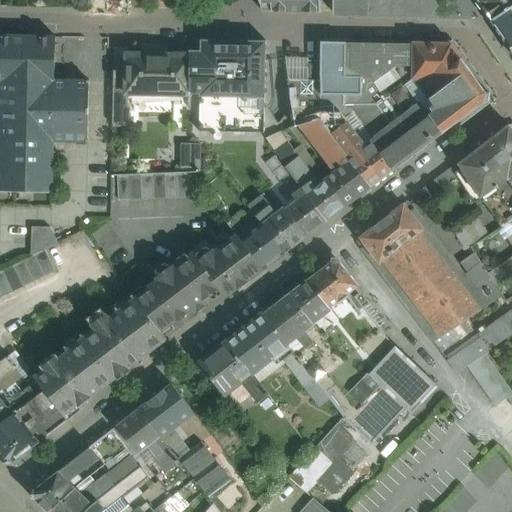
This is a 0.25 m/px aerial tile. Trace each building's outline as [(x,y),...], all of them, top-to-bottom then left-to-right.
[(259,0),(262,11),(321,12),(320,0),(259,0)] [(348,0),(332,0),(333,12),(349,13),(348,0)] [(348,0),(349,13),(427,14),(434,6),(430,0),(348,0)] [(511,0),(477,0),(491,20),(511,5),(511,0)] [(511,5),(491,20),(507,44),(511,40),(511,5)] [(10,81),(12,36),(0,35),(0,80),(3,81),(10,81)] [(12,36),(10,81),(54,81),(54,80),(55,36),(12,36)] [(202,50),(201,76),(201,93),(271,95),(272,40),(213,39),(213,50),(202,50)] [(413,66),(414,44),(345,43),(345,77),(369,77),(373,82),(396,66),(413,66)] [(157,94),(158,44),(141,44),(141,54),(127,53),(126,53),(125,72),(121,72),(121,74),(121,92),(125,92),(125,94),(127,94),(128,94),(157,94)] [(158,44),(157,94),(188,95),(190,95),(190,93),(194,93),(195,76),(195,74),(191,73),(191,55),(189,55),(168,54),(168,44),(158,44)] [(428,97),(468,68),(450,45),(414,44),(413,66),(413,77),(414,77),(428,97)] [(127,48),(114,48),(113,74),(121,74),(121,72),(125,72),(126,53),(127,53),(127,48)] [(202,50),(189,50),(189,55),(191,55),(191,73),(195,74),(195,76),(201,76),(202,50)] [(320,61),(307,60),(307,80),(307,81),(320,81),(320,61)] [(396,66),(373,82),(369,77),(345,77),(344,84),(344,109),(352,109),(374,139),(375,138),(374,137),(420,102),(427,111),(434,106),(428,97),(414,77),(413,77),(413,66),(396,66)] [(468,68),(428,97),(434,106),(450,126),(484,101),(486,93),(468,68)] [(121,74),(113,74),(112,124),(114,125),(114,121),(124,121),(128,117),(130,117),(130,108),(128,105),(128,94),(127,94),(125,94),(125,92),(121,92),(121,74)] [(10,81),(3,81),(3,91),(0,191),(51,192),(53,141),(88,142),(89,81),(54,80),(54,81),(10,81)] [(307,81),(307,80),(287,80),(287,81),(295,127),(301,125),(303,125),(303,124),(319,119),(320,119),(320,111),(320,108),(321,108),(321,84),(321,81),(320,81),(307,81)] [(321,84),(321,108),(344,109),(344,84),(321,84)] [(450,126),(434,106),(427,111),(420,102),(374,137),(375,138),(374,139),(370,141),(373,144),(392,170),(450,126)] [(374,139),(352,109),(344,109),(321,108),(320,108),(320,111),(340,112),(368,148),(373,144),(370,141),(374,139)] [(368,148),(340,112),(320,111),(320,119),(319,119),(327,129),(333,137),(333,138),(370,188),(392,170),(373,144),(368,148)] [(319,119),(303,124),(303,125),(301,125),(312,140),(327,129),(319,119)] [(301,145),(314,162),(323,155),(312,140),(301,125),(295,127),(289,129),(301,145)] [(511,130),(508,125),(458,164),(480,197),(511,174),(511,130)] [(333,137),(327,129),(312,140),(323,155),(333,168),(338,165),(340,168),(326,178),(347,205),(370,188),(333,138),(333,137)] [(201,167),(202,143),(182,143),(182,166),(201,167)] [(292,151),(286,144),(274,153),(275,153),(285,167),(297,158),(292,151)] [(306,169),(314,162),(301,145),(292,151),(297,158),(306,169)] [(275,153),(263,162),(273,176),(285,167),(275,153)] [(326,178),(317,185),(315,181),(306,169),(297,158),(285,167),(305,194),(326,221),(347,205),(326,178)] [(305,194),(285,167),(273,176),(292,200),(294,198),(297,201),(286,209),(306,236),(326,221),(305,194)] [(454,167),(417,196),(422,203),(460,174),(454,167)] [(188,173),(117,176),(118,200),(189,197),(188,173)] [(511,174),(480,197),(501,226),(511,218),(511,174)] [(284,207),(275,215),(260,196),(247,206),(262,225),(284,253),(306,236),(286,209),(284,207)] [(465,275),(408,202),(356,242),(433,342),(488,305),(465,275)] [(253,232),(240,214),(228,222),(263,269),(284,253),(262,225),(253,232)] [(474,217),(454,231),(467,250),(487,236),(474,217)] [(217,251),(243,286),(247,282),(246,282),(263,269),(228,222),(227,223),(237,237),(217,251)] [(50,227),(32,227),(31,256),(58,243),(50,227)] [(56,272),(44,250),(34,256),(45,277),(56,272)] [(196,289),(203,300),(210,294),(218,289),(224,297),(226,298),(238,288),(238,289),(243,286),(217,251),(214,254),(211,250),(199,260),(194,254),(184,261),(174,269),(192,292),(196,289)] [(502,296),(474,253),(461,263),(468,272),(465,275),(488,305),(502,296)] [(34,256),(23,261),(34,283),(45,277),(34,256)] [(34,283),(23,261),(13,266),(23,288),(34,283)] [(340,263),(330,262),(308,279),(330,308),(339,302),(343,307),(352,300),(348,295),(359,287),(340,263)] [(159,281),(186,315),(192,310),(195,314),(207,305),(203,300),(196,289),(192,292),(174,269),(171,265),(156,277),(159,281)] [(23,288),(13,266),(2,271),(13,293),(23,288)] [(2,271),(0,272),(0,292),(2,298),(13,293),(2,271)] [(308,279),(263,313),(288,346),(292,352),(293,352),(297,357),(322,338),(316,330),(324,324),(319,318),(330,309),(330,308),(308,279)] [(186,315),(159,281),(135,299),(166,339),(161,332),(177,320),(178,321),(179,320),(181,320),(185,317),(186,315)] [(109,318),(140,359),(166,339),(135,299),(130,293),(113,306),(117,311),(109,318)] [(352,300),(343,307),(339,302),(330,308),(330,309),(358,345),(375,331),(352,300)] [(358,345),(330,309),(319,318),(324,324),(316,330),(322,338),(352,377),(371,362),(358,345)] [(511,311),(479,334),(481,337),(447,360),(457,373),(467,367),(485,354),(511,334),(511,311)] [(140,359),(109,318),(104,313),(90,324),(94,329),(84,337),(115,378),(140,359)] [(263,313),(227,342),(251,374),(252,373),(288,346),(263,313)] [(375,331),(358,345),(371,362),(378,372),(408,347),(387,321),(375,331)] [(62,356),(92,396),(115,378),(84,337),(68,350),(68,352),(62,356)] [(352,377),(322,338),(297,357),(313,379),(326,394),(327,397),(352,377)] [(251,374),(227,342),(199,362),(224,395),(231,389),(241,381),(258,403),(268,395),(252,373),(251,374)] [(408,347),(378,372),(381,376),(382,377),(316,448),(334,464),(338,459),(353,443),(355,441),(352,438),(394,394),(390,389),(421,363),(408,347)] [(3,378),(8,387),(15,383),(30,371),(15,351),(7,356),(16,368),(3,378)] [(297,357),(293,352),(292,352),(284,359),(304,386),(313,379),(297,357)] [(511,394),(511,392),(485,354),(467,367),(495,406),(511,394)] [(0,362),(0,380),(3,378),(16,368),(7,356),(0,362)] [(92,396),(62,356),(35,376),(45,390),(54,402),(64,415),(77,405),(78,407),(92,397),(92,396)] [(371,362),(352,377),(365,393),(381,376),(378,372),(371,362)] [(342,416),(365,393),(352,377),(327,397),(342,416)] [(313,379),(304,386),(316,402),(326,394),(313,379)] [(248,411),(258,403),(241,381),(231,389),(248,411)] [(8,387),(5,390),(0,392),(0,398),(5,405),(22,392),(15,383),(8,387)] [(172,384),(139,409),(161,437),(162,437),(193,413),(172,384)] [(5,405),(0,398),(0,424),(16,412),(25,405),(29,402),(29,401),(30,401),(25,395),(28,393),(26,389),(22,392),(5,405)] [(441,389),(412,420),(419,427),(449,396),(441,389)] [(30,401),(29,401),(29,402),(30,402),(25,405),(34,418),(36,416),(54,402),(45,390),(30,401)] [(54,402),(36,416),(37,418),(49,434),(67,420),(64,415),(54,402)] [(161,437),(139,409),(117,426),(138,453),(147,446),(168,473),(173,470),(170,466),(178,459),(170,449),(171,449),(162,437),(161,437)] [(27,425),(16,412),(0,424),(0,457),(4,462),(11,462),(49,434),(37,418),(27,425)] [(112,429),(91,446),(99,456),(106,464),(127,449),(112,429)] [(194,431),(182,440),(190,450),(201,442),(194,431)] [(230,479),(201,442),(190,450),(182,440),(171,449),(170,449),(178,459),(179,459),(211,500),(214,497),(212,494),(230,479)] [(382,469),(353,443),(338,459),(367,485),(382,469)] [(91,446),(33,490),(32,498),(46,511),(48,511),(75,488),(72,485),(75,482),(71,477),(99,456),(91,446)] [(140,467),(121,482),(129,492),(148,477),(140,467)] [(263,467),(252,476),(263,489),(274,481),(263,467)] [(111,473),(98,483),(107,493),(119,484),(119,483),(111,473)] [(92,505),(84,511),(100,511),(103,510),(104,511),(129,492),(121,482),(119,483),(119,484),(107,493),(92,505)] [(82,496),(75,488),(48,511),(84,511),(92,505),(107,493),(98,483),(82,496)] [(329,511),(313,498),(300,511),(329,511)]
